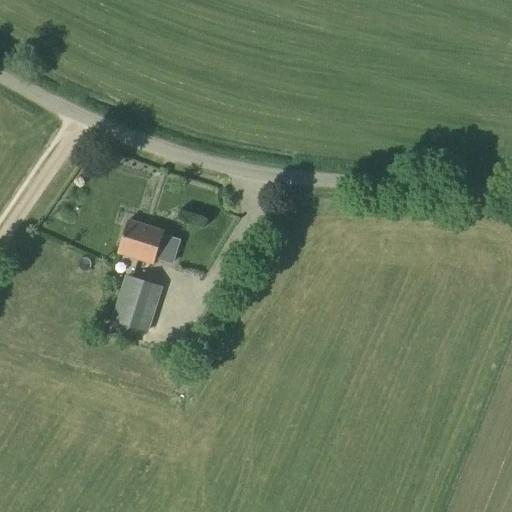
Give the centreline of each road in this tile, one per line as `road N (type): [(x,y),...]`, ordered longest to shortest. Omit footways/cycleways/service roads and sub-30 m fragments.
road 1 (unclassified): [(511,197),(248,174),(85,122)]
road 2 (unclassified): [(0,240),(85,122)]
